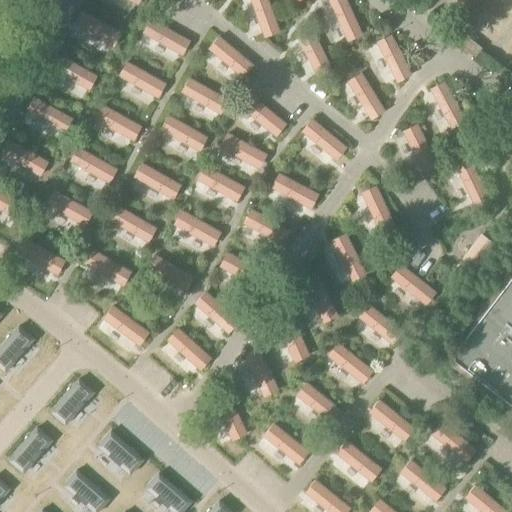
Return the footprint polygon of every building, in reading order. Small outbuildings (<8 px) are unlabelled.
[(270,0),(251,0),(266,32),(281,26),(270,0)] [(347,0),(329,0),(345,36),(361,30),(347,0)] [(83,7),(74,22),(113,44),(121,29),(83,7)] [(148,19),(143,29),(181,51),(190,36),(151,14),(148,19)] [(315,30),(300,37),(317,77),(333,71),(315,30)] [(392,32),(377,38),(394,79),(410,72),(392,32)] [(216,33),(206,47),(241,73),(252,60),(216,33)] [(58,53),(50,68),(88,90),(97,75),(58,53)] [(126,58),(118,72),(156,94),(165,80),(126,58)] [(361,67),(345,73),(363,114),(378,108),(361,67)] [(190,75),(181,89),(220,112),(228,97),(190,75)] [(452,84),(436,91),(454,131),(469,125),(452,84)] [(33,92),(25,107),(63,129),(71,115),(33,92)] [(250,94),(240,108),(277,133),(287,119),(250,94)] [(103,101),(94,116),(133,138),(140,125),(141,123),(103,101)] [(169,111),(161,126),(199,148),(208,133),(169,111)] [(335,156),(346,143),(311,115),(300,128),(335,156)] [(419,120),(404,127),(421,168),(437,161),(419,120)] [(229,129),(220,144),(259,166),(267,151),(229,129)] [(12,136),(3,151),(42,173),(50,158),(12,136)] [(79,144),(70,159),(109,181),(116,168),(117,166),(79,144)] [(469,155),(454,161),(471,202),(487,196),(469,155)] [(141,159),(133,173),(171,195),(180,181),(141,159)] [(208,162),(200,177),(238,199),(247,184),(208,162)] [(310,204),(319,190),(280,167),(278,172),(272,182),(310,204)] [(377,181),(362,188),(379,229),(395,222),(377,181)] [(0,187),(0,206),(17,217),(24,204),(26,202),(0,187)] [(54,187),(45,201),(84,223),(92,209),(54,187)] [(116,205),(108,218),(147,240),(155,225),(117,203),(116,205)] [(281,241),(290,227),(251,205),(243,219),(281,241)] [(184,208),(176,222),(214,244),(223,230),(184,208)] [(465,274),(493,239),(480,229),(452,264),(465,274)] [(344,230),(328,237),(346,278),(362,271),(344,230)] [(27,236),(18,251),(57,273),(64,260),(65,258),(27,236)] [(91,249),(84,260),(123,282),(131,267),(92,245),(91,249)] [(258,288),(266,273),(228,251),(219,266),(258,288)] [(179,294),(189,281),(153,254),(143,268),(179,294)] [(430,296),(395,269),(389,276),(385,282),(420,309),(430,296)] [(318,270),(303,277),(320,318),(336,311),(318,270)] [(511,270),(449,352),(450,362),(511,409),(511,270)] [(227,330),(238,317),(205,288),(193,301),(227,330)] [(405,327),(370,300),(367,304),(359,313),(394,341),(405,327)] [(140,342),(149,328),(112,304),(103,318),(140,342)] [(291,311),(275,318),(292,359),(308,352),(291,311)] [(197,366),(208,353),(175,324),(163,337),(197,366)] [(373,367),(338,339),(327,353),(362,380),(373,367)] [(260,346),(244,353),(262,394),(277,387),(260,346)] [(341,406),(306,378),(296,392),(331,419),(341,406)] [(237,389),(221,393),(230,436),(247,432),(237,389)] [(415,424),(380,397),(369,410),(404,438),(415,424)] [(476,445),(441,417),(431,431),(465,458),(476,445)] [(307,447),(272,420),(262,433),(297,461),(307,447)] [(379,466),(344,439),(333,452),(368,479),(379,466)] [(444,483),(409,456),(398,469),(433,497),(444,483)] [(341,511),(349,503),(314,475),(303,489),(332,511),(341,511)] [(506,511),(510,507),(475,480),(465,493),(488,511),(506,511)] [(403,511),(381,494),(370,508),(376,511),(403,511)]
